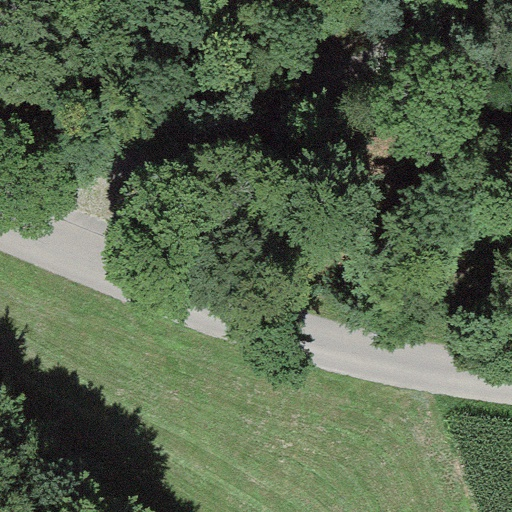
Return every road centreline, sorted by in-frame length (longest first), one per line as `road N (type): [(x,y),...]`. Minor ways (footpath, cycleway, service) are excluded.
road 1 (unclassified): [(0,212),(251,316),(453,368),(511,374)]
road 2 (track): [(0,204),(202,142),(455,0)]
